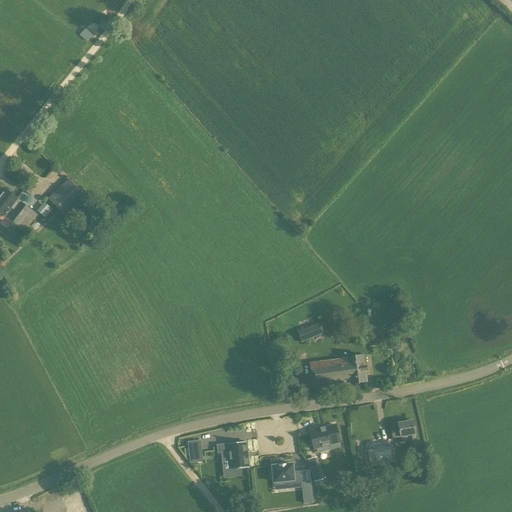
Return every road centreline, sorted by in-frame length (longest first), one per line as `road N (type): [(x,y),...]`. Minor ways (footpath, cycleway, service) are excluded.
road 1 (unclassified): [(23,492),(177,430),(448,382),(511,358)]
road 2 (track): [(0,164),(130,0)]
